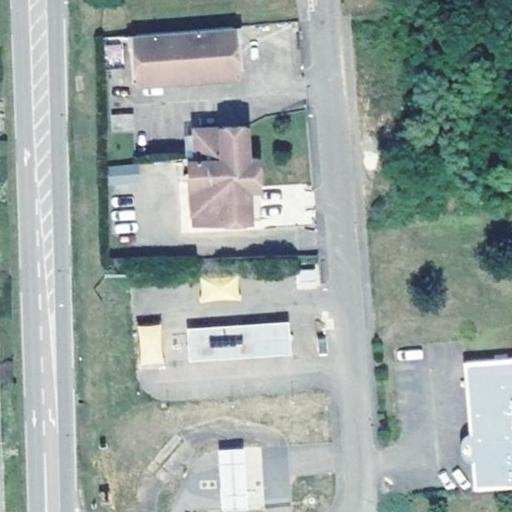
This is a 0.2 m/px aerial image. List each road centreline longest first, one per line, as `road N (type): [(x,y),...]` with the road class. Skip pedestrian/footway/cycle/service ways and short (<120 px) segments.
road 1 (unclassified): [(351,511),(359,457),(320,0)]
road 2 (secondary): [(53,511),(36,0)]
